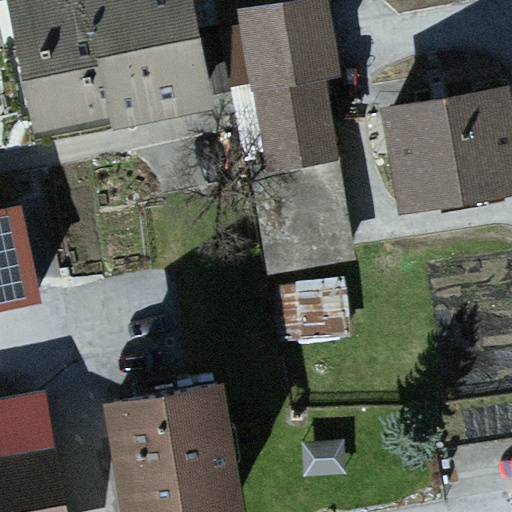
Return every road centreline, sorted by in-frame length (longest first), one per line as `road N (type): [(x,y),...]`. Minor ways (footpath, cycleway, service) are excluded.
road 1 (unknown): [(380,49),(398,189),(409,216),(432,226),(511,217)]
road 2 (unknown): [(117,511),(100,392),(83,349),(64,337),(0,340)]
